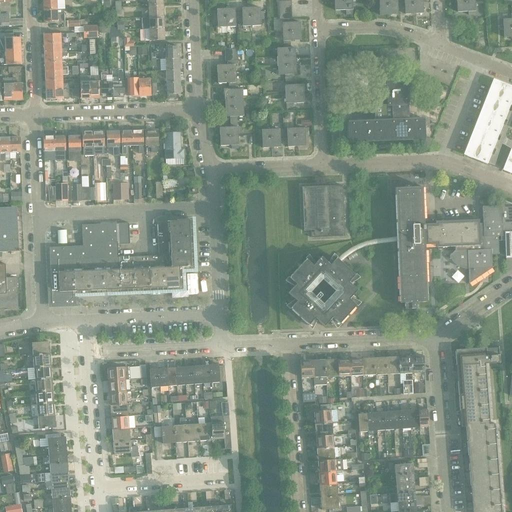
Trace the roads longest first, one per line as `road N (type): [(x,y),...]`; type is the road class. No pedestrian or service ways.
road 1 (residential): [(511,188),(441,160),(322,166)]
road 2 (residential): [(37,218),(214,208)]
road 3 (residential): [(446,511),(431,336)]
road 4 (residential): [(300,511),(286,345)]
road 5 (residential): [(35,114),(196,110)]
road 6 (residential): [(99,511),(86,353)]
road 7 (residential): [(286,345),(431,336)]
road 8 (residential): [(322,166),(317,29)]
road 9 (residential): [(84,320),(219,315)]
road 10 (residential): [(86,353),(220,346)]
road 11 (residential): [(441,44),(378,28),(317,29)]
